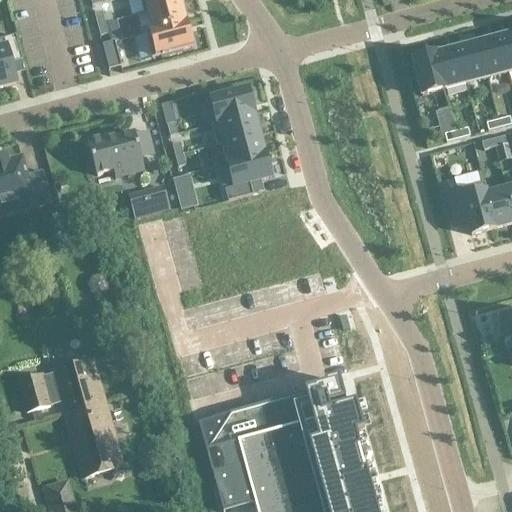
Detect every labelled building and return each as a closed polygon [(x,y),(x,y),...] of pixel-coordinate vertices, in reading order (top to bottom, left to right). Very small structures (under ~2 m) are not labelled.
[(181,5),(179,0),(139,0),(143,16),(148,15),(148,14),(181,5)] [(148,14),(148,15),(153,32),(153,33),(186,24),(181,5),(148,14)] [(94,15),(97,27),(105,25),(102,13),(94,15)] [(186,24),(153,33),(153,32),(145,34),(152,60),(193,49),(186,24)] [(108,36),(105,25),(97,27),(100,38),(108,36)] [(22,62),(15,37),(0,41),(0,89),(16,86),(10,65),(22,62)] [(511,37),(498,41),(508,75),(511,74),(511,37)] [(478,46),(487,81),(508,75),(498,41),(478,46)] [(121,68),(114,43),(102,47),(109,71),(121,68)] [(457,52),(466,86),(487,81),(478,46),(457,52)] [(436,56),(435,56),(445,92),(466,86),(457,52),(437,57),(436,56)] [(416,84),(418,84),(422,98),(445,92),(435,56),(412,62),(415,73),(413,74),(416,84)] [(217,126),(253,116),(247,92),(224,98),(224,95),(215,98),(216,100),(211,101),(217,125),(217,126)] [(259,136),(253,116),(217,126),(217,125),(211,126),(217,148),(221,147),(221,146),(259,136)] [(500,130),(511,127),(509,119),(498,122),(500,130)] [(498,122),(486,125),(488,133),(500,130),(498,122)] [(162,140),(170,138),(167,126),(159,128),(162,140)] [(470,138),(468,130),(456,133),(458,141),(470,138)] [(458,141),(456,133),(444,136),(446,144),(458,141)] [(228,166),(228,165),(264,156),(259,136),(221,146),(221,147),(226,167),(228,166)] [(506,146),(504,139),(493,142),(495,149),(506,146)] [(114,140),(77,148),(89,199),(129,189),(114,140)] [(495,149),(493,142),(481,145),(483,152),(495,149)] [(175,158),(172,146),(164,148),(167,160),(175,158)] [(228,166),(234,189),(225,191),(228,203),(253,197),(249,185),(270,180),(264,156),(228,165),(228,166)] [(175,158),(167,160),(170,171),(178,169),(175,158)] [(42,174),(27,179),(22,160),(8,164),(7,159),(0,160),(0,209),(17,205),(19,214),(50,205),(42,174)] [(465,216),(471,237),(495,230),(486,197),(487,197),(484,185),(447,195),(454,219),(465,216)] [(163,189),(129,198),(135,221),(169,212),(163,189)] [(511,215),(506,192),(505,192),(487,197),(486,197),(495,230),(511,225),(511,215)] [(252,216),(258,240),(285,233),(279,209),(252,216)] [(231,248),(258,240),(252,216),(225,223),(231,248)] [(285,233),(258,240),(265,264),(292,257),(285,233)] [(258,240),(231,248),(238,272),(265,264),(258,240)] [(511,358),(511,318),(501,322),(506,339),(503,340),(507,354),(510,353),(511,358)] [(64,415),(103,404),(92,363),(53,374),(53,375),(42,378),(41,377),(18,384),(27,415),(51,409),(50,408),(61,405),(64,415)] [(381,511),(344,380),(197,421),(221,509),(254,499),(257,511),(381,511)] [(103,404),(64,415),(83,481),(122,470),(103,404)] [(71,511),(64,486),(45,492),(50,511),(71,511)]
